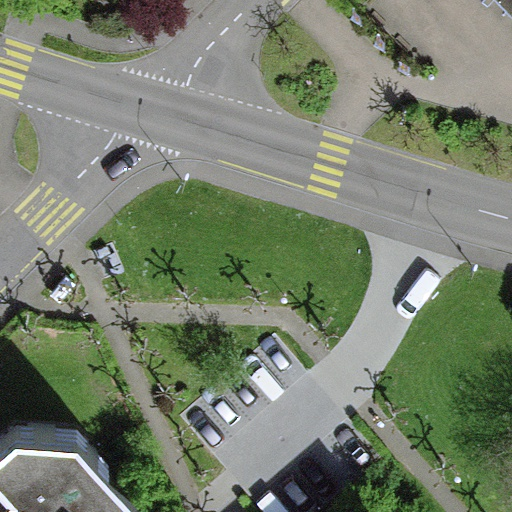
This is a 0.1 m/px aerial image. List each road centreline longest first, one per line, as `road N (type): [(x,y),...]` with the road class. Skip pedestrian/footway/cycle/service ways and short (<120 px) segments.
road 1 (secondary): [(143,113),(511,217)]
road 2 (residential): [(0,251),(143,113)]
road 3 (residential): [(250,0),(143,113)]
road 4 (secondary): [(0,68),(143,113)]
